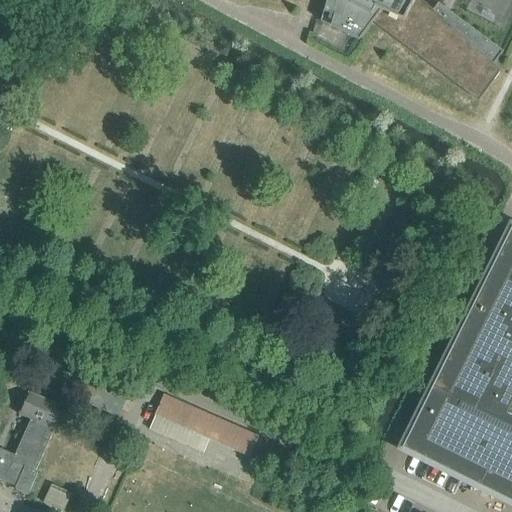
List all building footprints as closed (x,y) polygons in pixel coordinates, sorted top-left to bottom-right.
[(327,0),(321,22),(359,42),(373,22),(479,101),(501,72),(494,66),(503,53),(435,2),(428,10),(416,0),(327,0)] [(462,480),(511,504),(511,227),(510,230),(511,230),(433,387),(432,386),(401,450),(404,451),(404,450),(463,479),(462,480)] [(84,402),(118,416),(129,392),(94,377),(84,402)] [(0,511),(0,480),(7,484),(8,482),(18,487),(16,491),(29,497),(38,476),(35,475),(64,409),(30,393),(19,417),(32,423),(16,459),(0,451),(0,427),(2,423),(0,421),(0,511)] [(156,416),(251,458),(260,439),(164,397),(156,416)] [(363,492),(351,487),(345,500),(357,505),(363,492)]
